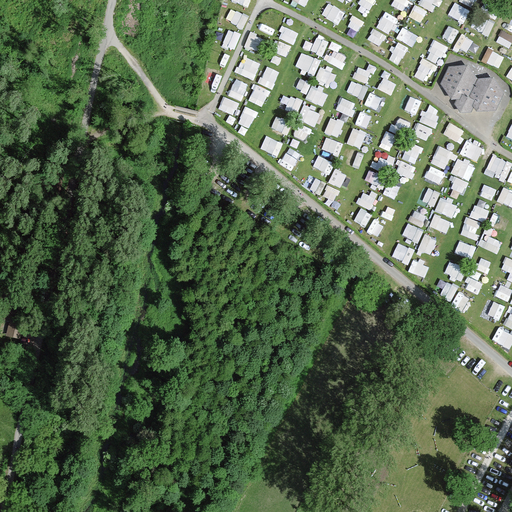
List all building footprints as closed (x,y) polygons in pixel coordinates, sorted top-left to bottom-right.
[(366,13),(373,0),(359,0),(356,6),(366,13)] [(392,0),(391,4),(405,8),(407,0),(392,0)] [(422,0),(421,3),(435,10),(439,0),(422,0)] [(455,0),(454,0),(448,13),(463,21),(470,8),(455,0)] [(339,21),(345,9),(328,1),(322,13),(339,21)] [(415,2),(409,14),(421,21),(427,9),(415,2)] [(227,18),(237,22),(241,11),(231,8),(227,18)] [(393,30),(396,13),(381,10),(378,28),(393,30)] [(353,14),(346,32),(356,35),(362,18),(353,14)] [(277,35),(293,42),(299,30),(283,23),(277,35)] [(452,40),(458,29),(449,23),(443,35),(452,40)] [(397,36),(408,41),(413,30),(402,25),(397,36)] [(372,26),(365,43),(378,49),(385,32),(372,26)] [(511,30),(503,26),(496,39),(509,46),(511,41),(511,30)] [(223,43),(235,48),(241,32),(229,27),(223,43)] [(243,48),(259,53),(265,36),(249,30),(243,48)] [(460,34),(458,45),(469,48),(471,36),(460,34)] [(440,61),(448,43),(433,37),(426,53),(423,52),(413,77),(424,81),(434,58),(440,61)] [(390,59),(400,62),(406,44),(396,40),(390,59)] [(488,46),(482,58),(498,66),(504,54),(488,46)] [(315,73),(321,58),(300,49),(293,63),(315,73)] [(330,62),(343,66),(346,54),(333,50),(330,62)] [(272,87),(279,69),(266,64),(259,81),(272,87)] [(358,64),(353,75),(367,81),(372,70),(358,64)] [(216,84),(220,67),(208,65),(205,82),(216,84)] [(318,81),(337,83),(338,68),(319,66),(318,81)] [(474,115),(495,114),(503,96),(490,81),(474,82),(466,68),(447,69),(438,86),(450,103),(455,103),(452,108),(458,116),(470,115),(471,112),(474,115)] [(377,85),(390,93),(398,80),(384,72),(377,85)] [(241,99),(249,81),(236,75),(228,93),(241,99)] [(300,77),(296,87),(307,91),(311,81),(300,77)] [(352,78),(347,90),(363,97),(368,85),(352,78)] [(263,105),(271,89),(256,82),(248,98),(263,105)] [(323,105),(331,93),(313,82),(306,95),(323,105)] [(365,104),(378,108),(382,95),(369,91),(365,104)] [(401,92),(397,106),(417,112),(421,98),(401,92)] [(224,94),(219,106),(234,113),(239,101),(224,94)] [(329,114),(326,131),(340,134),(345,113),(352,114),(356,99),(340,96),(336,115),(329,114)] [(314,124),(321,110),(306,103),(299,117),(314,124)] [(250,126),(257,109),(246,104),(238,121),(250,126)] [(361,109),(355,121),(366,127),(372,114),(361,109)] [(277,114),(271,129),(284,134),(290,120),(277,114)] [(395,115),(391,130),(405,134),(410,119),(395,115)] [(458,141),(466,129),(450,119),(443,131),(458,141)] [(418,120),(413,130),(428,136),(432,126),(418,120)] [(295,135),(308,138),(311,125),(297,122),(295,135)] [(353,125),(347,141),(361,146),(367,130),(353,125)] [(386,128),(379,145),(389,149),(396,132),(386,128)] [(277,154),(283,141),(266,133),(260,146),(277,154)] [(327,135),(322,146),(339,152),(343,140),(327,135)] [(478,159),(485,142),(471,136),(464,153),(478,159)] [(415,161),(421,145),(407,140),(401,156),(415,161)] [(446,168),(455,151),(439,143),(430,160),(446,168)] [(351,147),(346,161),(360,165),(364,152),(351,147)] [(280,160),(295,167),(300,156),(285,149),(280,160)] [(394,158),(375,151),(371,165),(389,171),(394,158)] [(493,151),(484,171),(498,177),(507,158),(493,151)] [(317,154),(313,165),(328,172),(333,161),(317,154)] [(457,156),(452,172),(471,178),(476,162),(457,156)] [(401,158),(396,170),(411,176),(416,165),(401,158)] [(435,165),(428,178),(442,185),(449,172),(435,165)] [(330,181),(345,186),(350,172),(335,167),(330,181)] [(369,168),(365,177),(382,185),(386,176),(369,168)] [(450,186),(463,191),(468,179),(454,174),(450,186)] [(483,182),(480,194),(493,197),(496,185),(483,182)] [(418,196),(427,200),(433,188),(424,183),(418,196)] [(499,200),(511,203),(511,187),(502,186),(499,200)] [(377,193),(364,188),(358,202),(371,207),(377,193)] [(435,208),(452,215),(458,202),(441,195),(435,208)] [(485,219),(489,207),(474,202),(470,213),(485,219)] [(355,219),(366,225),(373,212),(362,206),(355,219)] [(504,227),(509,218),(493,210),(489,220),(504,227)] [(446,231),(451,218),(434,212),(429,224),(446,231)] [(460,231),(474,236),(479,219),(465,214),(460,231)] [(408,221),(402,233),(418,240),(424,228),(408,221)] [(424,231),(418,248),(431,253),(437,236),(424,231)] [(487,239),(480,236),(477,243),(497,251),(502,239),(489,234),(487,239)] [(459,238),(455,249),(471,255),(476,244),(459,238)] [(408,261),(414,248),(398,240),(392,254),(408,261)] [(490,292),(505,298),(511,280),(511,256),(506,254),(501,266),(509,270),(507,276),(498,273),(490,292)] [(414,256),(409,268),(425,274),(430,262),(414,256)] [(479,266),(487,268),(490,258),(481,256),(479,266)] [(449,259),(444,271),(461,278),(466,266),(449,259)] [(477,291),(482,280),(469,274),(464,285),(477,291)] [(452,297),(456,285),(445,281),(441,292),(452,297)] [(456,299),(467,302),(471,291),(460,287),(456,299)] [(487,297),(482,311),(500,317),(505,302),(487,297)] [(511,303),(511,304),(503,322),(511,325),(511,303)] [(21,322),(11,320),(7,339),(17,341),(21,322)] [(509,346),(511,340),(511,331),(499,324),(492,337),(509,346)]
